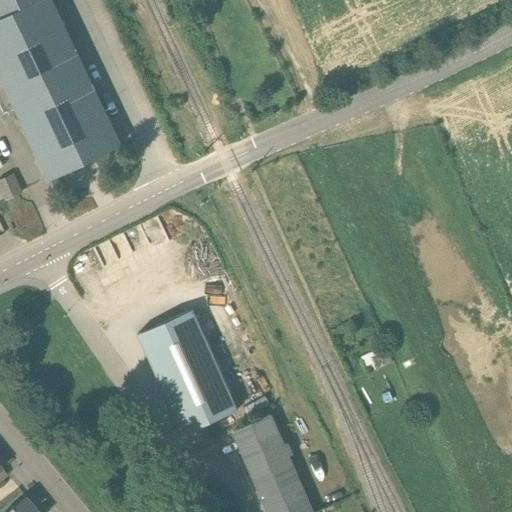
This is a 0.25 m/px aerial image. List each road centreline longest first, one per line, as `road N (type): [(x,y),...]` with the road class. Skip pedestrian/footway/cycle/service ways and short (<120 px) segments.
road 1 (unclassified): [(164,190),(511,32)]
road 2 (track): [(164,190),(220,243),(344,494)]
road 3 (unclassified): [(209,511),(37,255)]
road 4 (residential): [(164,190),(74,0)]
road 5 (unclassified): [(37,255),(164,190)]
road 6 (track): [(315,122),(299,71),(260,0)]
